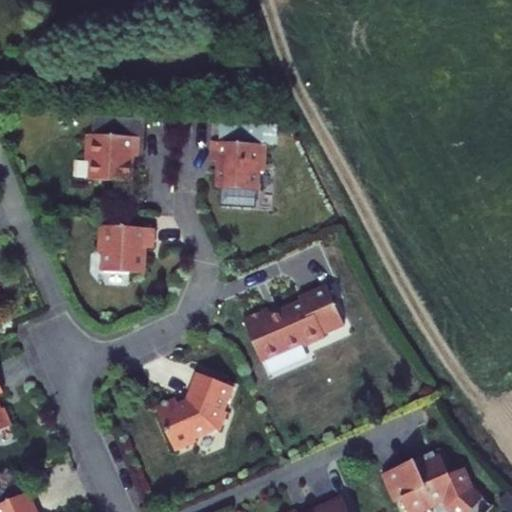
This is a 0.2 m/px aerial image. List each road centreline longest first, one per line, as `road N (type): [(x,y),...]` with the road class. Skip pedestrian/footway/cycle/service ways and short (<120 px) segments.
road 1 (track): [(501,443),(431,343),(303,101),(263,0)]
road 2 (residential): [(176,207),(203,276),(183,324),(61,375)]
road 3 (residential): [(61,375),(55,304),(0,166)]
road 4 (residential): [(116,511),(61,375)]
